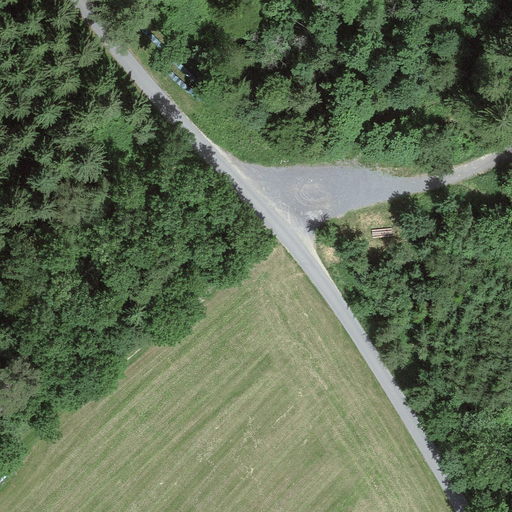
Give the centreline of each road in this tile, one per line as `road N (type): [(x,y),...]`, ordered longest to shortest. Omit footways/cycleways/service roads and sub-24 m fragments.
road 1 (track): [(462,511),(282,213),(159,93),(85,0)]
road 2 (track): [(282,213),(427,185),(511,153)]
